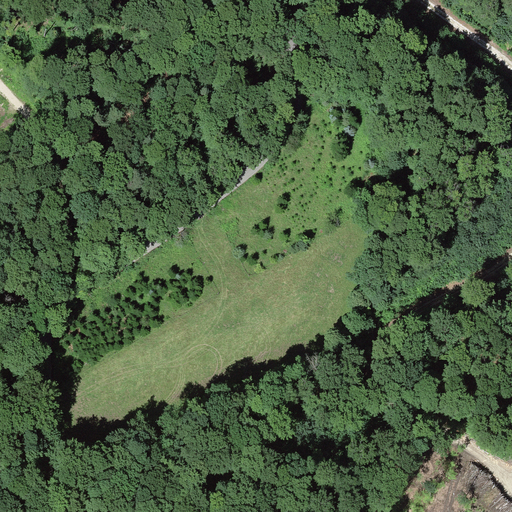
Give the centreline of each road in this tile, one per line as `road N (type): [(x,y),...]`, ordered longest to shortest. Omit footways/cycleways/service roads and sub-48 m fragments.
road 1 (unclassified): [(47,511),(55,477),(45,333),(51,313),(221,192),(274,143),(294,99),(290,32),(306,0)]
road 2 (track): [(511,251),(392,328),(371,366),(376,392),(395,411),(511,472)]
road 3 (track): [(77,290),(59,160),(0,83)]
